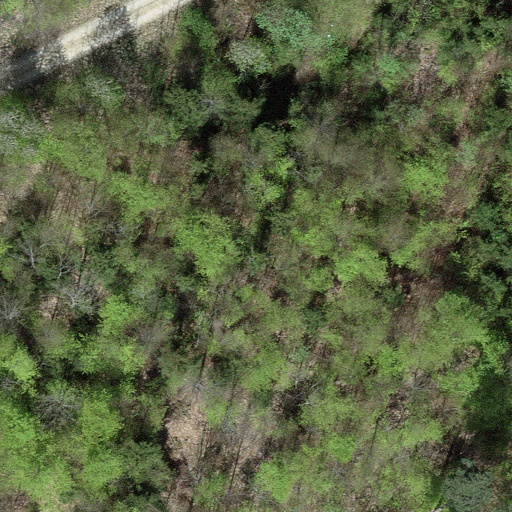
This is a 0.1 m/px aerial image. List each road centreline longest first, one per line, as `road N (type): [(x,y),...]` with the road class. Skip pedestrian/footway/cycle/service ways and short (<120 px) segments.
road 1 (track): [(143,2),(286,69),(415,78),(511,67)]
road 2 (track): [(0,73),(148,0)]
